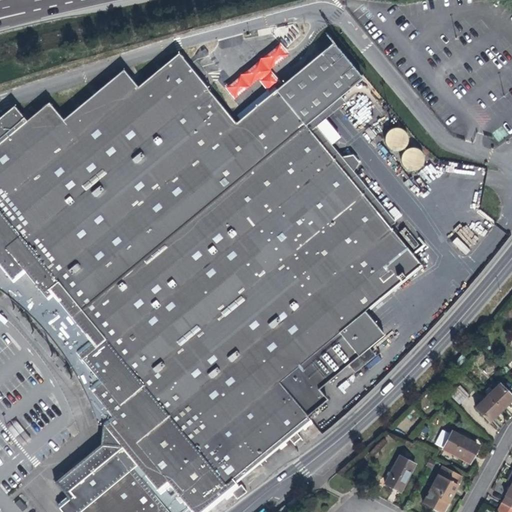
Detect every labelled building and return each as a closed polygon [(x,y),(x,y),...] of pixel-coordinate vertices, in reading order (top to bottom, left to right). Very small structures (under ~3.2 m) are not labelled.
[(0,288),(4,291),(10,296),(16,301),(21,306),(27,311),(32,316),(37,321),(42,327),(47,332),(52,338),(53,339),(57,345),(61,351),(65,357),(69,363),(73,369),(76,376),(80,382),(83,388),(86,395),(89,402),(92,408),(94,415),(96,422),(102,423),(100,442),(121,444),(131,456),(134,459),(70,511),(197,511),(204,506),(203,504),(219,491),(226,499),(233,494),(228,488),(235,482),(232,479),(286,434),(292,442),(300,436),(294,428),(308,417),(313,413),(286,380),(423,266),(305,124),(360,78),(331,42),(237,121),(179,53),(117,104),(48,101),(26,119),(15,105),(0,117),(0,288)] [(387,150),(401,151),(401,146),(406,146),(406,130),(388,130),(387,150)] [(411,171),(425,162),(414,146),(400,156),(411,171)] [(394,221),(402,215),(394,206),(387,212),(394,221)] [(399,232),(412,247),(417,243),(405,227),(399,232)] [(462,252),(467,258),(473,252),(467,247),(462,252)] [(511,396),(498,383),(487,395),(501,409),(507,403),(511,398),(511,396)] [(459,384),(449,394),(450,395),(458,403),(468,394),(460,385),(459,384)] [(494,416),(501,409),(487,395),(474,407),(489,421),(494,416)] [(30,438),(17,421),(8,429),(21,445),(30,438)] [(473,452),(477,445),(452,431),(443,448),(468,461),(473,452)] [(414,464),(398,456),(384,482),(393,487),(400,490),(414,464)] [(441,511),(461,475),(442,465),(422,502),(429,506),(441,511)] [(511,482),(510,482),(505,490),(503,494),(505,495),(501,502),(511,507),(511,482)] [(496,511),(499,511),(511,511),(511,507),(501,502),(496,511)]
